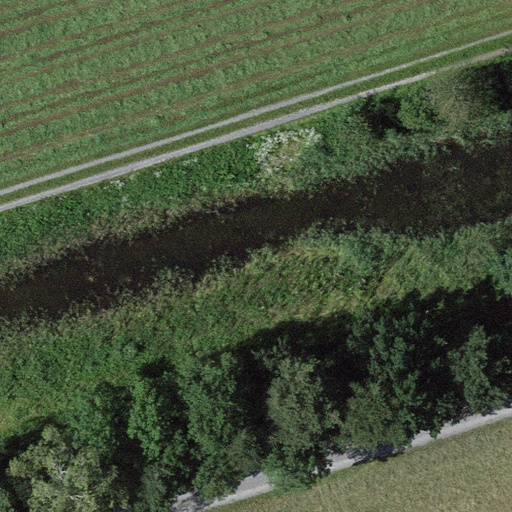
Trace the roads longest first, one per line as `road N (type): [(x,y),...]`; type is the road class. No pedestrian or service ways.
road 1 (track): [(511,42),(0,205)]
road 2 (track): [(511,406),(166,511)]
